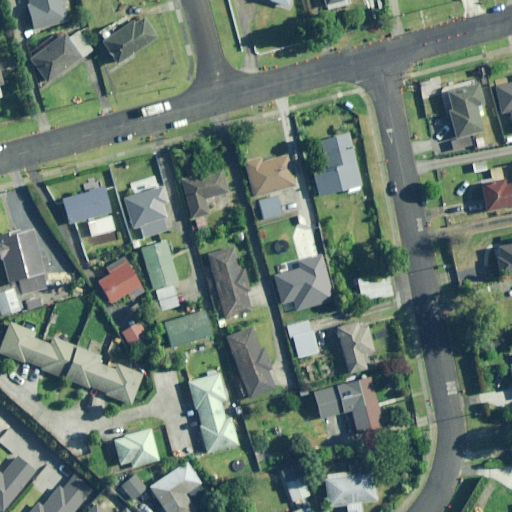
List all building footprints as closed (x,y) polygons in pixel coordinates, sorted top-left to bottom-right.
[(62,0),(24,0),(33,30),(68,20),(62,0)] [(142,14),(102,41),(118,63),(158,36),(142,14)] [(65,32),(29,59),(48,82),(83,55),(65,32)] [(511,83),(494,87),(500,112),(507,110),(511,132),(511,83)] [(446,93),(447,98),(450,109),(445,111),(454,140),(483,131),(475,107),(483,105),(476,84),(446,93)] [(349,134),(321,141),(328,168),(313,172),(320,197),(362,187),(349,134)] [(288,151),(244,162),(254,197),(297,186),(288,151)] [(511,176),(478,183),(484,213),(511,207),(511,162),(509,163),(511,176)] [(222,169),(181,180),(192,218),(211,213),(207,199),(229,193),(222,169)] [(104,188),(62,199),(68,224),(110,212),(104,188)] [(162,188),(124,198),(132,228),(170,218),(162,188)] [(280,216),(276,197),(258,201),(262,220),(280,216)] [(33,227),(0,236),(0,254),(8,284),(46,274),(33,227)] [(167,240),(141,248),(153,289),(178,282),(167,240)] [(511,242),(492,246),(498,277),(511,273),(511,242)] [(236,248),(209,255),(224,318),(251,311),(236,248)] [(127,263),(97,281),(111,304),(141,286),(127,263)] [(392,296),(388,274),(356,279),(360,301),(392,296)] [(46,288),(42,276),(17,283),(21,296),(46,288)] [(178,306),(172,287),(155,292),(161,311),(178,306)] [(0,316),(20,310),(13,289),(0,293),(0,316)] [(205,312),(164,324),(171,349),(212,337),(205,312)] [(317,353),(308,320),(286,326),(289,338),(292,337),(297,358),(317,353)] [(367,320),(337,327),(348,374),(368,369),(364,355),(375,352),(367,320)] [(144,373),(10,321),(0,346),(0,354),(131,405),(144,373)] [(139,321),(119,335),(130,351),(151,336),(139,321)] [(254,327),(227,338),(250,398),(278,387),(254,327)] [(219,374),(189,381),(207,453),(237,445),(219,374)] [(372,379),(315,394),(322,419),(352,410),(359,436),(385,429),(372,379)] [(151,430),(113,441),(121,471),(159,460),(151,430)] [(2,511),(34,471),(16,457),(2,475),(0,473),(0,510),(2,511)] [(186,463),(150,486),(166,511),(195,511),(196,511),(185,494),(201,484),(186,463)] [(309,496),(298,465),(281,472),(291,502),(309,496)] [(375,474),(327,481),(331,509),(379,502),(375,474)] [(73,511),(92,490),(75,476),(63,491),(58,487),(41,507),(37,504),(30,511),(73,511)] [(144,489),(134,476),(119,486),(130,500),(144,489)]
